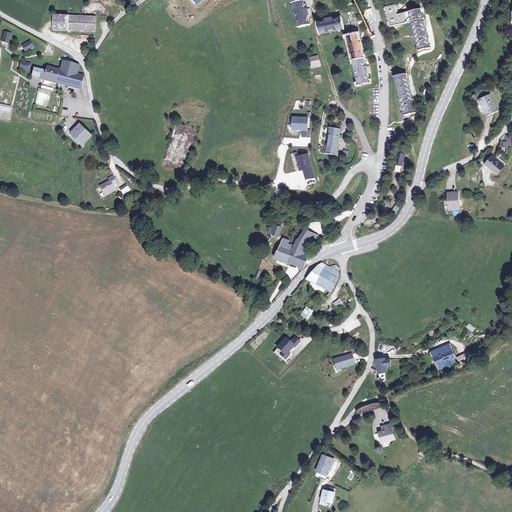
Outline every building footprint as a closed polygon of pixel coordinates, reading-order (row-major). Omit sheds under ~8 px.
[(292,0),(299,27),(310,24),(308,15),(311,14),(310,8),(307,8),(305,0),(292,0)] [(418,49),(431,46),(422,7),(399,12),(396,4),(387,6),(390,24),(412,20),(418,49)] [(95,31),(95,16),(54,15),(54,31),(95,31)] [(319,34),(344,28),(341,17),(333,18),(332,16),(325,17),(326,20),(317,23),(319,34)] [(3,32),(2,38),(1,41),(7,42),(8,39),(9,33),(3,32)] [(358,33),(347,36),(358,84),(369,82),(367,72),(370,71),(369,66),(366,66),(362,49),(365,48),(363,42),(361,43),(358,33)] [(25,51),(28,49),(33,46),(29,40),(25,44),(22,47),(25,51)] [(33,76),(79,88),(83,77),(80,76),(82,65),(70,62),(71,57),(64,56),(61,69),(48,66),(46,71),(35,68),(33,76)] [(19,69),(22,70),(26,70),(28,71),(30,65),(28,64),(23,63),(21,62),(19,69)] [(408,76),(396,78),(403,116),(415,114),(408,76)] [(35,104),(43,105),(44,101),(49,102),(51,89),(38,87),(35,104)] [(496,112),(489,95),(479,98),(486,116),(496,112)] [(308,117),(292,117),(291,130),(308,131),(308,117)] [(325,153),(338,154),(342,128),(340,128),(341,123),(332,122),(331,126),(330,126),(325,153)] [(81,145),(89,135),(80,126),(73,133),(80,140),(78,142),(81,145)] [(308,153),(295,157),(299,171),(303,170),(306,180),(315,178),(308,153)] [(501,167),(491,158),(487,163),(497,173),(501,167)] [(116,183),(111,176),(107,179),(108,181),(99,187),(104,195),(114,189),(111,186),(116,183)] [(458,192),(452,192),(448,192),(447,207),(449,207),(452,207),(452,210),(458,210),(458,192)] [(391,212),(395,215),(401,207),(396,204),(391,212)] [(273,224),(268,234),(278,239),(281,232),(280,231),(281,228),(273,224)] [(303,267),(305,265),(311,257),(309,256),(317,244),(319,244),(321,238),(310,231),(299,249),(289,245),(290,243),(285,239),(275,257),(298,265),(303,267)] [(324,265),(307,277),(331,292),(337,282),(341,270),(334,266),(333,268),(331,266),(330,268),(324,265)] [(341,301),(334,306),(337,310),(344,305),(341,301)] [(307,305),(301,313),(306,316),(312,308),(307,305)] [(288,351),(294,345),(296,346),(301,340),(296,336),(291,342),(287,338),(279,347),(275,351),(280,356),(282,354),(286,358),(291,353),(288,351)] [(454,354),(449,345),(431,352),(435,360),(431,362),(432,366),(436,365),(438,371),(446,368),(446,366),(465,359),(462,351),(454,354)] [(354,355),(337,360),(339,369),(343,367),(344,369),(350,367),(350,365),(357,363),(354,355)] [(376,359),(379,373),(387,371),(386,367),(392,365),(390,359),(385,360),(385,357),(376,359)] [(378,432),(381,444),(395,440),(391,423),(381,426),(381,431),(378,432)] [(335,459),(322,454),(315,471),(326,476),(328,469),(331,470),(335,459)] [(324,490),(322,490),(319,505),(330,508),(335,492),(334,492),(324,490)]
